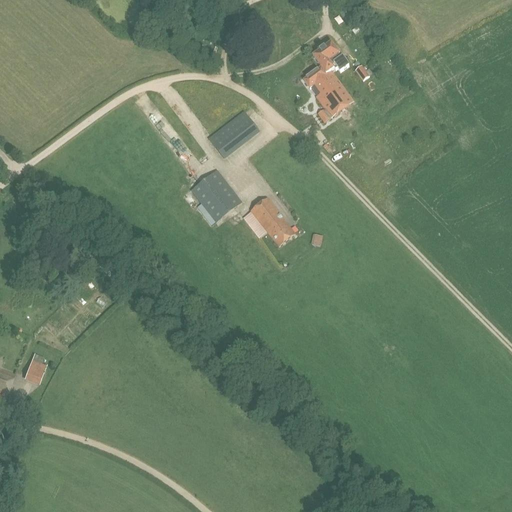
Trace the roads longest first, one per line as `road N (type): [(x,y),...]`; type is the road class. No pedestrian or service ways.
road 1 (track): [(511,354),(291,128),(243,89),(214,78),(172,79),(132,94),(0,185)]
road 2 (track): [(0,423),(93,444),(146,468),(205,511)]
